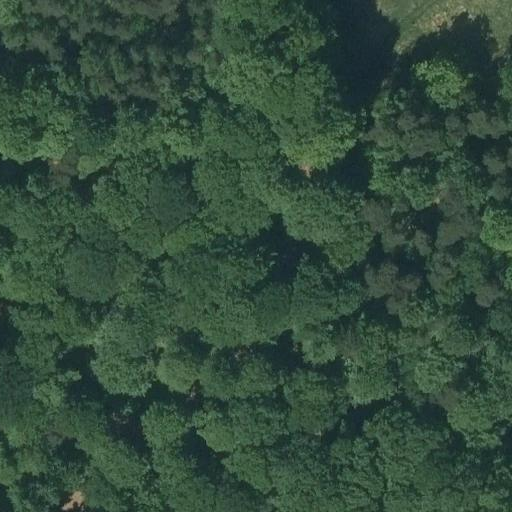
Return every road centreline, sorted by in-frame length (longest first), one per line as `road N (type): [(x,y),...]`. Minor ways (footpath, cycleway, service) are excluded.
road 1 (track): [(289,125),(257,118),(104,123),(0,84)]
road 2 (track): [(511,511),(439,420),(338,341)]
road 3 (track): [(338,341),(289,125)]
